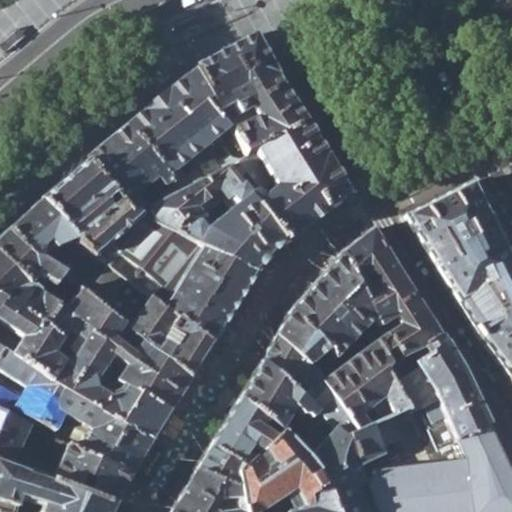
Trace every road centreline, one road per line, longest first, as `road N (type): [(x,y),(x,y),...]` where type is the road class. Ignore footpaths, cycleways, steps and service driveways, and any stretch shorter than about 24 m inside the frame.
road 1 (residential): [(511,435),(374,202)]
road 2 (residential): [(0,140),(94,54),(189,0)]
road 3 (residential): [(374,202),(276,24)]
road 4 (secondary): [(417,0),(493,139)]
road 5 (residential): [(374,202),(493,139)]
road 6 (residential): [(104,0),(0,80)]
